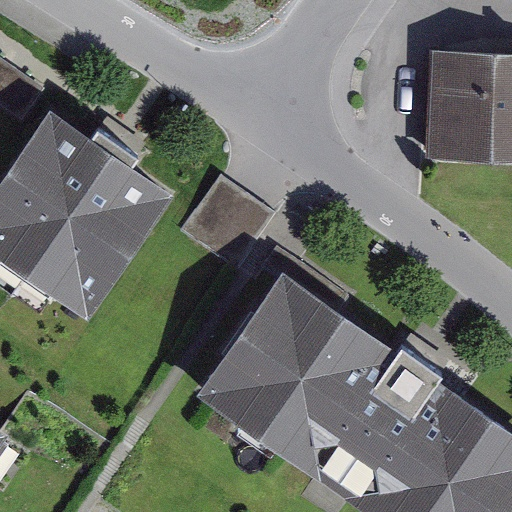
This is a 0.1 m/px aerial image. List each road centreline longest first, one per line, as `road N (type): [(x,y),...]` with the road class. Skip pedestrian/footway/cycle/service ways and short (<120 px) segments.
road 1 (residential): [(260,118),(511,305)]
road 2 (residential): [(69,0),(260,118)]
road 3 (unknown): [(166,60),(133,117),(120,122),(0,50)]
road 4 (unclassified): [(260,118),(342,0)]
